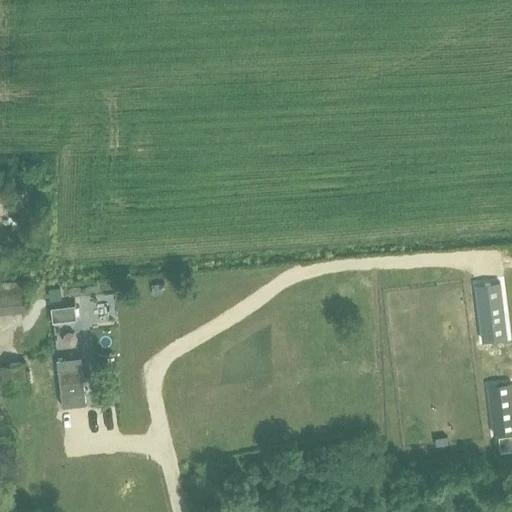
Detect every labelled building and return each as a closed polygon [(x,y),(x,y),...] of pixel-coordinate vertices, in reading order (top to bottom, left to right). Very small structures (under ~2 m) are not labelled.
[(76,306),(52,309),(54,323),(77,320),(76,306)] [(507,338),(506,325),(481,328),(483,341),(507,338)] [(29,391),(25,361),(1,365),(4,394),(29,391)] [(56,365),(62,412),(86,409),(80,361),(56,365)] [(511,432),(511,419),(493,421),(495,435),(511,432)]
